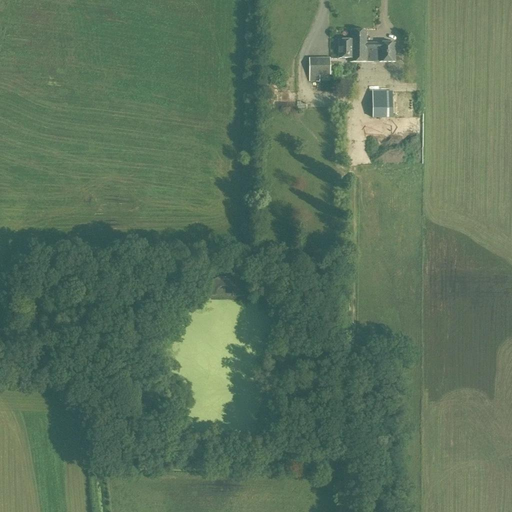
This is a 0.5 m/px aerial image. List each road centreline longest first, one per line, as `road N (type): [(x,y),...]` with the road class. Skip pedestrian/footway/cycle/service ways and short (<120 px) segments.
road 1 (track): [(345,511),(346,74)]
road 2 (track): [(0,363),(80,372),(150,446),(168,452),(345,460)]
